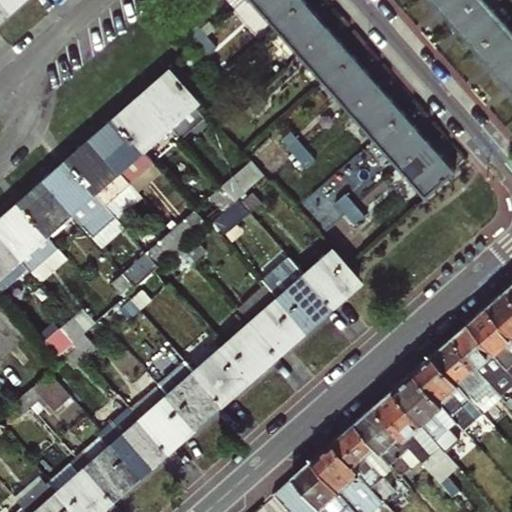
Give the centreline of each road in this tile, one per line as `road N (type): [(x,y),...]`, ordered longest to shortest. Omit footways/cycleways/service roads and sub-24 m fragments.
road 1 (residential): [(208,511),(511,244)]
road 2 (residential): [(358,0),(511,173)]
